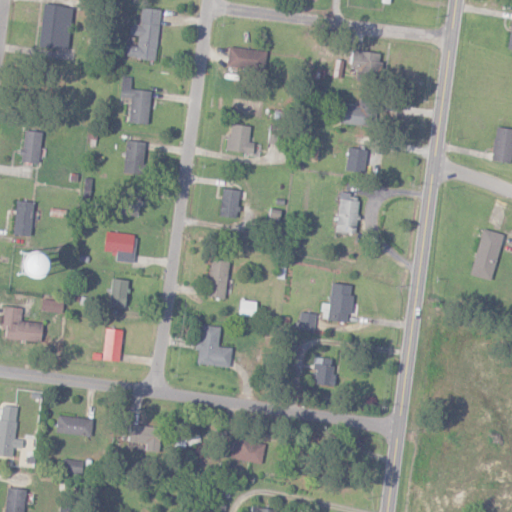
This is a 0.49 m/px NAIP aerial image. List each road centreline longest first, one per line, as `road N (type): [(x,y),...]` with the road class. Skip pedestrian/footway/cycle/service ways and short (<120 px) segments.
road 1 (secondary): [(384,511),(451,0)]
road 2 (residential): [(395,431),(0,375)]
road 3 (residential): [(149,394),(202,0)]
road 4 (residential): [(445,43),(208,0)]
